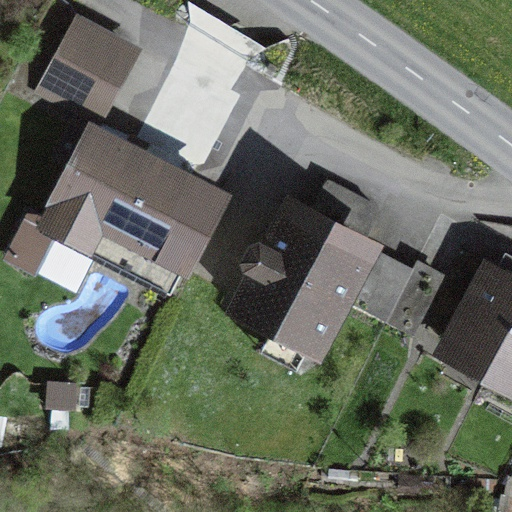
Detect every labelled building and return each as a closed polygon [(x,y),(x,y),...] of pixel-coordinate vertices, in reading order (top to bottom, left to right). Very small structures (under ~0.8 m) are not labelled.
[(262,51),(196,12),(183,35),(249,73),(262,51)] [(86,116),(125,44),(79,19),(40,91),(86,116)] [(25,245),(41,253),(55,224),(174,285),(219,196),(94,132),(49,220),(40,215),(25,245)] [(246,267),(258,273),(242,304),(316,344),(341,297),(385,322),(411,272),(361,246),(374,220),(375,208),(370,202),(330,180),(310,219),(290,208),(269,249),(259,244),(251,246),(244,260),(246,267)] [(511,257),(506,254),(455,346),(511,377),(511,257)] [(385,322),(413,335),(442,278),(415,263),(411,272),(385,322)] [(5,419),(1,463),(31,466),(35,422),(5,419)]
